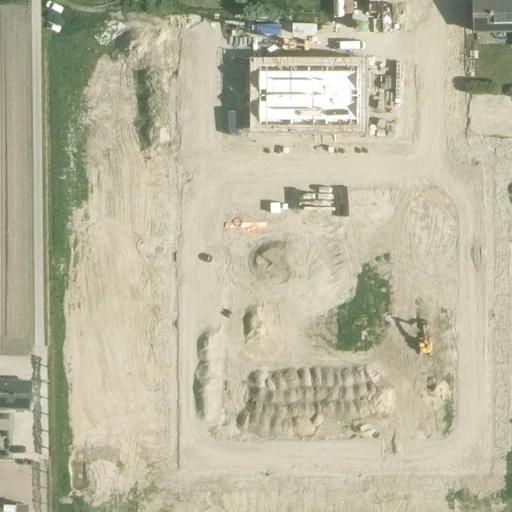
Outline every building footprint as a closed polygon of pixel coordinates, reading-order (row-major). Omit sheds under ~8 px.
[(511,0),(474,0),(475,32),(511,31),(511,0)] [(357,68),(254,67),(253,125),(355,127),(357,68)] [(405,212),(374,210),(372,267),(354,266),(349,371),(223,365),(220,426),(417,436),(425,271),(402,269),(405,212)] [(0,381),(0,407),(16,408),(28,409),(29,383),(0,381)] [(313,511),(313,488),(268,489),(267,511),(313,511)]
